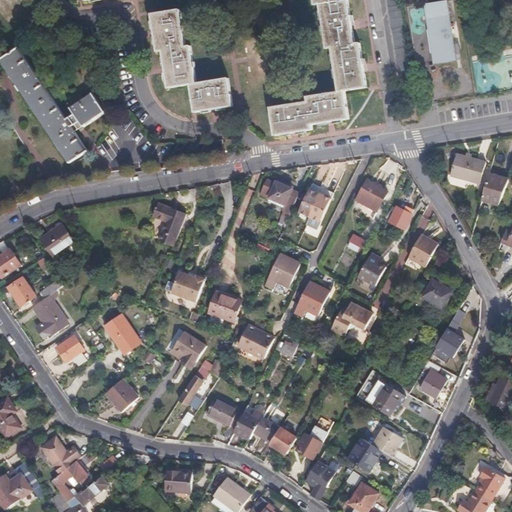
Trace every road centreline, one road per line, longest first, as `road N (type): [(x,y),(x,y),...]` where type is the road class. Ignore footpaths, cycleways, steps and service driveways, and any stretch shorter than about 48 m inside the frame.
road 1 (residential): [(397,511),(457,398),(490,297),(399,141)]
road 2 (residential): [(399,141),(57,201),(0,231)]
road 3 (residential): [(318,511),(231,455),(161,449),(72,418),(0,314)]
road 4 (unknown): [(374,145),(301,295)]
